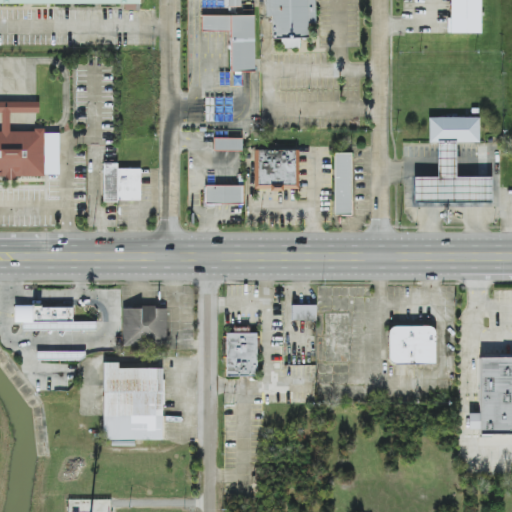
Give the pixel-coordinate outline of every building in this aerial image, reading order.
[(139,0),(0,0),(0,3),(124,4),(124,11),(139,11),(139,0)] [(264,0),(265,16),(271,16),(272,38),(281,38),(281,48),(299,47),(298,38),(307,38),(307,24),(315,24),(314,0),(264,0)] [(480,0),(449,0),(449,32),(480,32),(480,0)] [(254,71),(253,14),(200,15),(200,32),(229,31),(230,81),(239,81),(239,71),(254,71)] [(0,176),(59,176),(58,133),(44,133),(44,130),(9,130),(9,113),(38,112),(37,101),(0,101),(0,176)] [(479,116),(427,117),(428,142),(436,142),(436,176),(412,176),(412,203),(491,203),(491,176),(455,176),(455,142),(479,142),(479,116)] [(241,150),(241,137),(213,137),(213,150),(241,150)] [(253,149),(253,190),(298,190),(298,149),(253,149)] [(333,215),(351,215),(351,152),(333,152),(333,215)] [(102,201),(140,201),(140,169),(119,169),(119,162),(102,162),(102,201)] [(204,204),(243,204),(243,185),(204,185),(204,204)] [(315,304),(290,304),(290,321),(315,321),(315,304)] [(122,345),(166,345),(166,305),(122,305),(122,345)] [(14,306),(14,323),(23,323),(23,330),(95,331),(96,322),(72,322),(72,307),(14,306)] [(388,325),(388,364),(435,364),(435,325),(388,325)] [(257,376),(257,332),(247,332),(247,329),(224,329),(224,376),(257,376)] [(85,353),(37,351),(37,360),(85,361),(85,353)] [(511,433),(511,356),(478,356),(478,412),(467,412),(467,434),(511,433)] [(119,367),(119,361),(103,361),(103,440),(162,440),(162,367),(119,367)]
